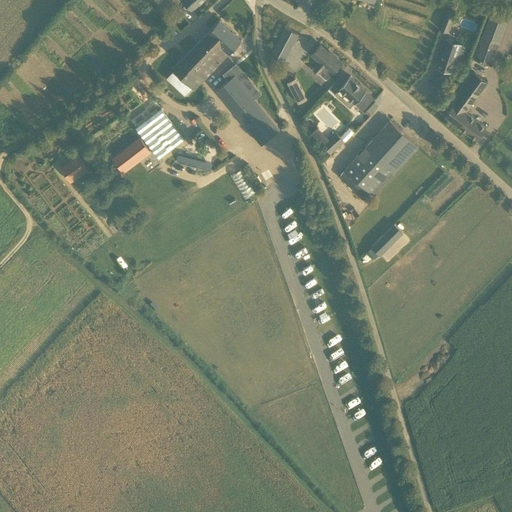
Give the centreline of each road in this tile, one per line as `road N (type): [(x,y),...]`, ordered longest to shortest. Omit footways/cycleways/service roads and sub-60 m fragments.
road 1 (unclassified): [(430,511),(348,244),(262,52),(259,0)]
road 2 (track): [(37,225),(178,352),(330,511)]
road 3 (unclassified): [(511,195),(347,48),(272,0)]
road 4 (track): [(0,147),(148,60)]
